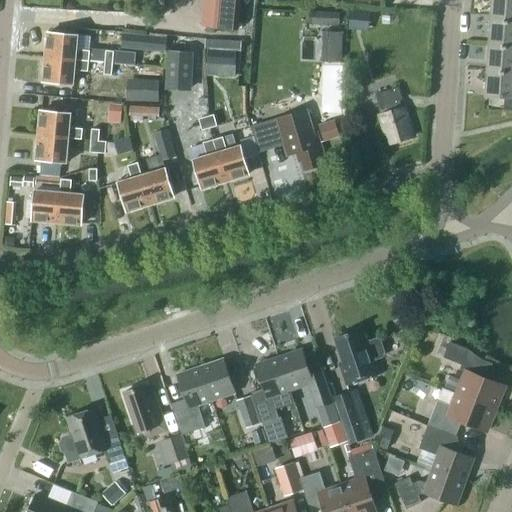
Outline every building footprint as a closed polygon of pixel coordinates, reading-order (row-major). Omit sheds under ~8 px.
[(216,0),(215,26),(239,28),(241,0),(216,0)] [(511,0),(492,0),(491,20),(511,21),(511,0)] [(350,11),(349,27),(369,28),(371,13),(350,11)] [(340,13),(310,12),(309,24),(339,25),(340,13)] [(511,21),(491,20),(489,45),(511,46),(511,21)] [(344,60),(344,30),(319,29),(318,59),(344,60)] [(47,56),(75,58),(89,59),(89,49),(76,48),(77,34),(49,31),(47,56)] [(154,35),(122,32),(121,46),(153,49),(154,35)] [(511,46),(489,45),(488,70),(511,71),(511,46)] [(105,61),(112,61),(113,49),(106,49),(105,61)] [(135,50),(113,49),(112,62),(134,64),(135,50)] [(208,49),(207,63),(235,65),(236,51),(208,49)] [(168,52),(166,90),(186,91),(188,53),(168,52)] [(45,80),(73,83),(74,68),(88,69),(89,59),(75,58),(47,56),(45,80)] [(104,73),(111,73),(112,61),(105,61),(104,73)] [(511,71),(488,70),(486,96),(505,97),(504,111),(511,111),(511,71)] [(390,133),(392,142),(413,136),(404,106),(402,107),(399,99),(402,98),(399,87),(377,94),(383,114),(381,114),(387,134),(390,133)] [(335,89),(313,93),(315,103),(337,98),(335,89)] [(233,118),(245,116),(241,92),(229,94),(233,118)] [(122,105),(110,104),(109,117),(121,119),(122,105)] [(131,115),(159,117),(159,109),(131,107),(131,115)] [(297,154),(300,162),(303,161),(306,171),(326,165),(315,130),(313,131),(306,108),(275,118),(287,157),(297,154)] [(71,112),(42,109),(40,134),(68,137),(82,138),(83,128),(69,127),(71,112)] [(216,127),(212,115),(205,118),(208,129),(216,127)] [(205,118),(198,120),(201,131),(208,129),(205,118)] [(322,134),(337,129),(334,120),(319,125),(322,134)] [(91,139),(99,140),(100,128),(93,127),(91,139)] [(166,131),(153,135),(159,156),(160,156),(161,161),(174,157),(166,131)] [(66,161),(68,137),(40,134),(38,159),(66,161)] [(224,181),(249,174),(240,146),(226,151),(222,138),(212,141),(224,181)] [(91,139),(90,151),(98,152),(99,140),(91,139)] [(107,141),(99,140),(98,152),(105,152),(107,141)] [(200,188),(224,181),(212,141),(202,144),(206,157),(192,161),(200,188)] [(164,170),(161,161),(160,156),(159,156),(146,159),(150,174),(142,176),(150,204),(173,197),(165,169),(164,170)] [(132,179),(118,183),(126,211),(150,204),(142,176),(138,164),(128,166),(132,179)] [(89,169),(89,181),(97,181),(97,169),(89,169)] [(11,184),(23,185),(23,177),(11,176),(11,184)] [(34,177),(24,176),(24,184),(34,185),(34,177)] [(36,177),(36,184),(60,187),(61,179),(36,177)] [(57,221),(81,224),(84,195),(69,193),(71,180),(61,179),(59,192),(57,221)] [(35,190),(32,219),(57,221),(59,192),(35,190)] [(7,202),(5,224),(15,225),(17,202),(7,202)] [(14,246),(14,238),(6,237),(5,245),(14,246)] [(404,318),(401,322),(402,327),(407,330),(412,329),(414,324),(413,319),(409,317),(404,318)] [(373,357),(381,354),(383,350),(380,339),(376,337),(367,340),(366,337),(363,338),(359,328),(335,336),(343,360),(339,361),(346,383),(378,372),(373,357)] [(468,348),(449,341),(443,356),(462,363),(468,348)] [(332,400),(322,369),(310,373),(302,347),(279,355),(290,389),(309,383),(317,405),(332,400)] [(294,400),(290,389),(279,355),(256,362),(264,387),(251,391),(262,422),(279,416),(275,406),(294,400)] [(235,391),(223,357),(200,365),(212,399),(235,391)] [(198,404),(212,399),(200,365),(178,373),(186,397),(171,403),(182,434),(205,425),(198,404)] [(505,384),(465,369),(456,391),(496,406),(505,384)] [(147,393),(144,384),(123,391),(137,432),(145,429),(148,436),(167,429),(154,391),(147,393)] [(390,409),(417,418),(425,393),(398,384),(390,409)] [(349,390),(334,395),(350,443),(373,435),(366,414),(358,417),(349,390)] [(487,430),(496,406),(456,391),(451,404),(440,400),(436,410),(447,414),(447,415),(487,430)] [(261,423),(252,395),(237,400),(247,428),(261,423)] [(68,461),(104,449),(108,462),(125,456),(118,433),(104,438),(94,408),(67,417),(73,433),(63,436),(60,443),(62,450),(65,451),(68,461)] [(341,421),(324,427),(331,447),(348,442),(341,421)] [(437,454),(432,468),(465,480),(474,457),(450,449),(456,434),(427,424),(419,447),(437,454)] [(384,425),(377,444),(387,448),(394,429),(384,425)] [(263,428),(252,431),(255,443),(266,439),(263,428)] [(169,464),(189,458),(181,433),(161,440),(169,464)] [(300,435),(289,439),(295,457),(306,453),(300,435)] [(356,479),(342,483),(352,511),(377,511),(369,487),(385,482),(372,444),(351,451),(352,455),(349,456),(356,479)] [(218,471),(227,468),(224,460),(215,462),(218,471)] [(303,488),(304,488),(300,477),(295,461),(276,467),(285,495),(304,489),(303,488)] [(465,480),(432,468),(427,482),(419,479),(412,482),(409,476),(395,483),(407,508),(421,501),(418,494),(423,491),(457,503),(465,480)] [(304,488),(303,488),(304,489),(310,507),(322,503),(325,511),(352,511),(342,483),(326,489),(319,470),(300,477),(304,488)] [(115,480),(101,493),(113,505),(127,492),(115,480)] [(66,505),(37,493),(28,511),(93,511),(98,500),(72,490),(66,505)] [(271,511),(270,508),(256,511),(253,511),(246,490),(226,497),(231,511),(271,511)] [(171,511),(166,496),(149,502),(152,511),(171,511)] [(297,511),(293,500),(270,508),(271,511),(297,511)]
